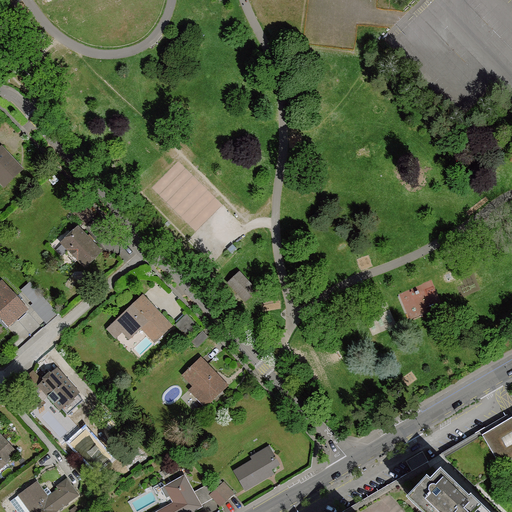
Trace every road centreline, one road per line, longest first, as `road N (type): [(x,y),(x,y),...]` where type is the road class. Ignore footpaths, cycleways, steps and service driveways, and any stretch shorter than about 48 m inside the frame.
road 1 (residential): [(153,247),(349,463)]
road 2 (residential): [(0,91),(36,117),(153,247)]
road 3 (residential): [(0,377),(153,247)]
road 4 (tertiary): [(349,463),(511,371)]
